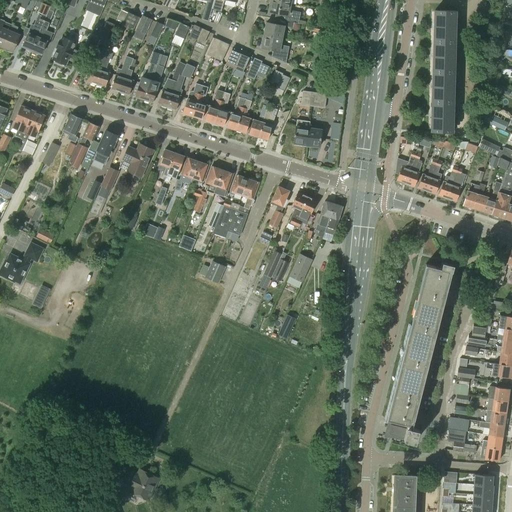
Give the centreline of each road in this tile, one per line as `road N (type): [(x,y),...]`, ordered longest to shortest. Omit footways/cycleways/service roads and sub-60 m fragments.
road 1 (unclassified): [(364,191),(0,75)]
road 2 (secondary): [(341,511),(345,363),(364,191)]
road 3 (residential): [(367,459),(403,256)]
road 4 (unclassified): [(511,237),(364,191)]
road 5 (residential): [(511,470),(367,459)]
road 6 (residential): [(323,83),(242,44),(251,0)]
road 7 (residential): [(374,120),(397,98),(410,0)]
road 8 (secondary): [(374,120),(388,0)]
